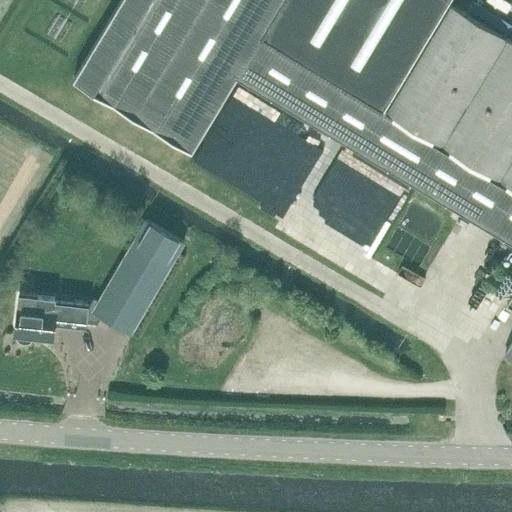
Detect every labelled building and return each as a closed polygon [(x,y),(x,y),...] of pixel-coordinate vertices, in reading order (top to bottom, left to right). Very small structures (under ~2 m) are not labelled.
[(120,0),(74,78),(184,145),(192,150),(237,75),(511,240),(511,292),(507,302),(511,305),(511,39),(464,11),(451,3),(433,33),(430,31),(448,0),(120,0)] [(201,173),(235,192),(241,181),(207,162),(201,173)] [(371,172),(364,185),(377,192),(383,178),(371,172)] [(276,216),(282,205),(244,184),(238,195),(276,216)] [(286,211),(281,223),(318,238),(323,227),(286,211)] [(20,293),(16,333),(53,337),(57,316),(58,317),(96,322),(101,315),(133,333),(185,241),(145,218),(98,299),(94,297),(90,303),(90,304),(54,301),(55,297),(20,293)] [(358,265),(365,254),(331,234),(325,246),(358,265)]
